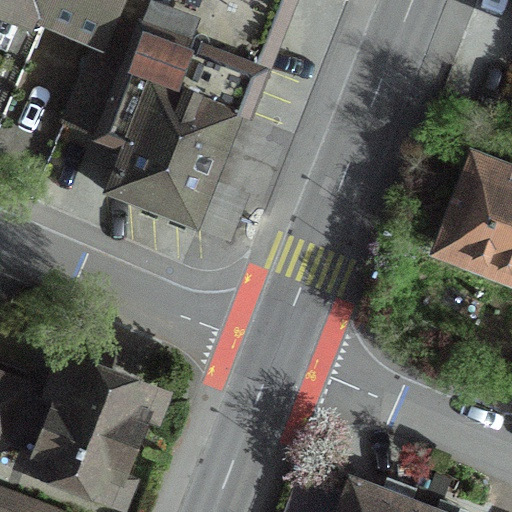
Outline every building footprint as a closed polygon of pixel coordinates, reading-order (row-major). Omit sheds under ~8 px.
[(100,42),(117,0),(0,0),(0,10),(26,21),(30,11),(97,40),(100,42)] [(117,0),(100,42),(97,40),(65,115),(125,139),(105,191),(196,226),(240,113),(238,113),(239,111),(282,0),(117,0)] [(511,176),(477,163),(444,248),(511,274),(511,176)] [(0,443),(5,441),(34,453),(31,462),(116,495),(149,412),(139,391),(69,363),(49,416),(19,404),(26,387),(0,376),(0,443)] [(339,511),(419,511),(422,507),(408,502),(413,489),(393,481),(388,494),(352,480),(339,511)] [(59,511),(0,489),(0,511),(59,511)]
